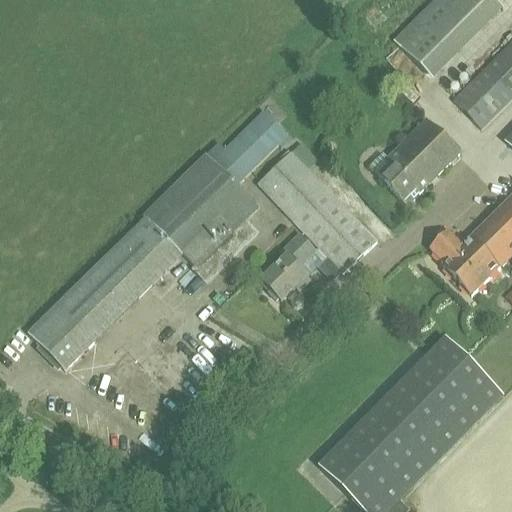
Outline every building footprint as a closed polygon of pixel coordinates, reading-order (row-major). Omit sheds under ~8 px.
[(429,77),(501,9),(493,0),(425,0),(389,35),(429,77)] [(511,6),(450,68),(511,130),(511,6)] [(207,158),(236,188),(237,187),(287,138),(264,115),(226,152),(219,145),(207,158)] [(378,180),(403,206),(405,209),(459,157),(427,124),(389,162),(392,164),(378,180)] [(376,245),(291,156),(258,187),(343,277),(376,245)] [(246,223),(259,211),(236,188),(207,158),(206,157),(143,219),(145,221),(183,259),(208,283),(256,235),(246,224),(246,223)] [(471,274),(458,287),(471,300),(500,271),(500,272),(511,260),(511,201),(469,244),(482,257),(475,263),(466,254),(461,257),(458,255),(455,258),(471,274)] [(62,371),(66,375),(183,259),(145,221),(28,337),(41,350),(38,352),(59,374),(62,371)] [(458,287),(471,274),(455,258),(458,255),(461,257),(466,254),(475,263),(482,257),(469,244),(463,251),(447,235),(430,252),(445,267),(442,270),(458,287)] [(261,284),(270,293),(267,296),(276,305),(278,302),(281,305),(295,291),(299,295),(311,284),(306,280),(307,279),(299,271),(315,254),(300,238),(282,255),(286,259),(261,284)] [(360,511),(390,511),(503,398),(446,341),(318,470),(360,511)]
